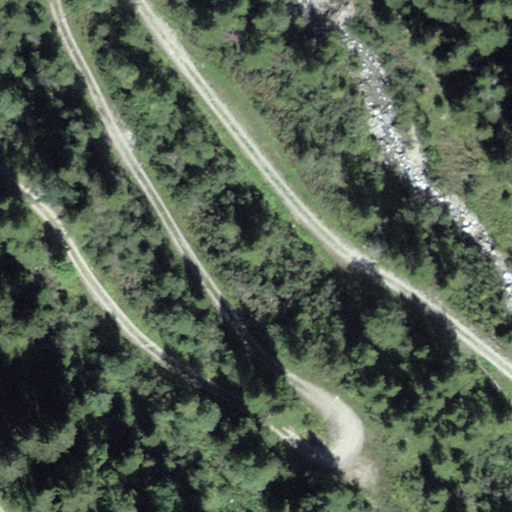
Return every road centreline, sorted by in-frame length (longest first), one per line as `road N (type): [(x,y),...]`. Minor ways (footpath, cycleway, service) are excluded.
road 1 (track): [(54,0),(118,141),(196,270),(250,343),(363,430),(368,452),(361,468)]
road 2 (track): [(132,0),(293,200),(357,262),(511,378)]
road 3 (track): [(361,468),(322,457),(156,350),(104,297),(48,213),(0,172)]
